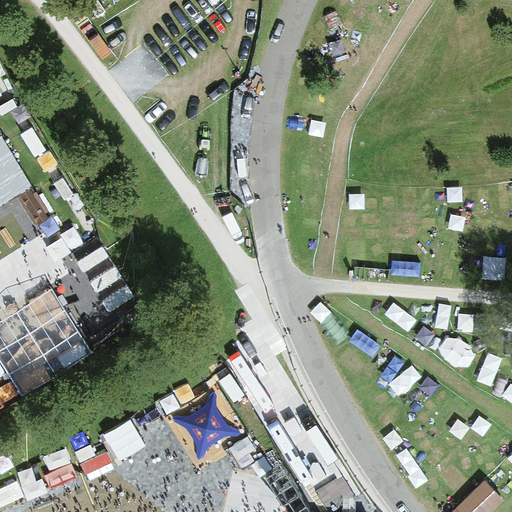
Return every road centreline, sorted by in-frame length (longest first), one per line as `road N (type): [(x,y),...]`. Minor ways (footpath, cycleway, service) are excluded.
road 1 (residential): [(298,0),(269,95),(264,194),(279,283),(322,409),(398,511)]
road 2 (track): [(0,376),(136,291),(0,72)]
road 3 (track): [(279,283),(241,263),(53,0)]
